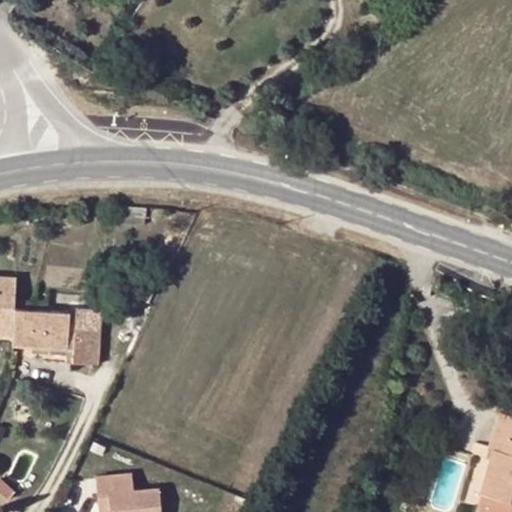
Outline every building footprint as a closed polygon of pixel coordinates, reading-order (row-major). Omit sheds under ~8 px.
[(0,336),(11,337),(12,310),(15,278),(0,277),(0,336)] [(97,366),(99,330),(67,328),(68,313),(31,311),(12,310),(11,337),(10,346),(66,350),(70,350),(70,365),(97,366)] [(99,330),(108,321),(67,318),(67,328),(99,330)] [(511,417),(500,414),(489,448),(494,450),(491,461),(481,493),(511,502),(511,417)] [(491,461),(494,450),(489,448),(485,458),(491,461)] [(132,473),(95,476),(98,503),(109,502),(109,511),(161,511),(160,489),(134,491),(132,473)] [(511,511),(511,502),(481,493),(475,511),(476,511),(511,511)] [(109,511),(109,502),(98,503),(98,511),(109,511)]
